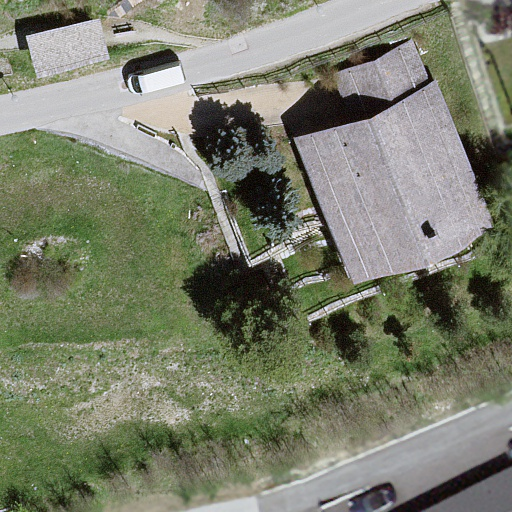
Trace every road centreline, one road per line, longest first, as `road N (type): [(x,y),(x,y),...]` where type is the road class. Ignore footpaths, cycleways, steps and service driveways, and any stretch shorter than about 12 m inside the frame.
road 1 (residential): [(0,115),(218,68),(381,0)]
road 2 (residential): [(249,511),(347,489),(511,421)]
